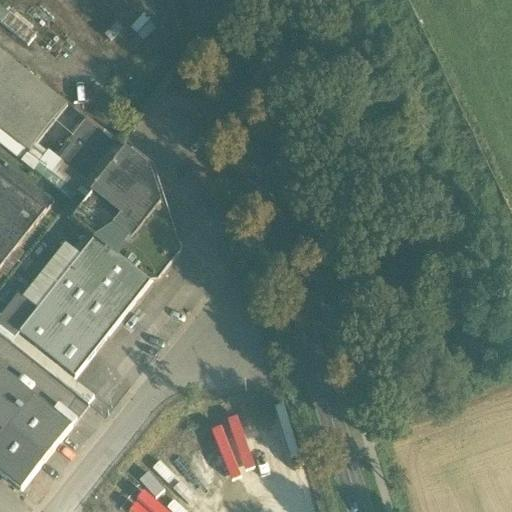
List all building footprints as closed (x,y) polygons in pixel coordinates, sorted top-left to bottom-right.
[(0,132),(30,157),(67,109),(0,55),(0,132)] [(57,160),(86,185),(115,149),(85,124),(57,160)] [(95,243),(151,287),(176,256),(150,173),(127,155),(77,217),(77,229),(95,243)] [(0,273),(54,206),(0,163),(0,273)] [(20,338),(76,382),(151,287),(95,243),(81,260),(39,314),(20,338)] [(65,247),(22,301),(39,314),(81,260),(65,247)] [(0,330),(16,342),(20,338),(39,314),(22,301),(18,297),(0,319),(0,330)] [(0,444),(35,401),(0,373),(0,444)] [(72,431),(35,401),(0,444),(0,477),(22,495),(72,431)]
